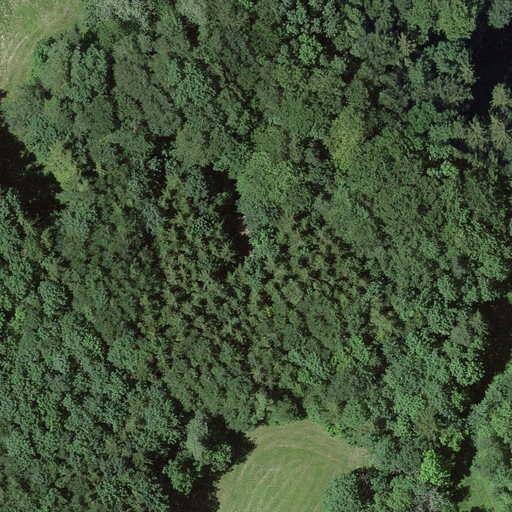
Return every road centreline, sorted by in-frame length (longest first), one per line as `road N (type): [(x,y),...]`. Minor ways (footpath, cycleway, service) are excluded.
road 1 (track): [(511,300),(397,284),(297,208),(221,164),(183,164),(167,174),(144,207),(140,230),(181,446),(173,511)]
road 2 (track): [(176,498),(131,380),(82,324),(60,270),(0,202)]
road 3 (track): [(510,301),(476,430),(479,459),(505,511)]
